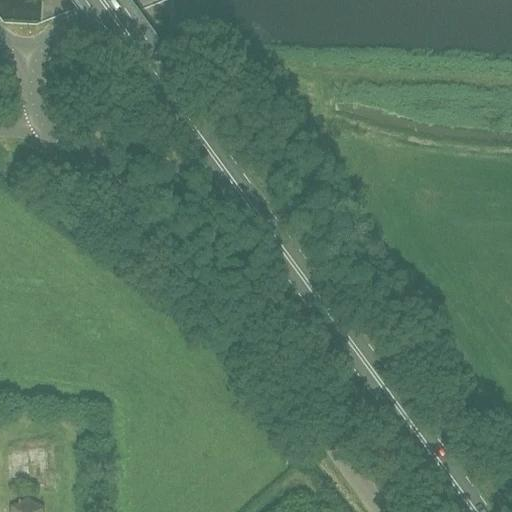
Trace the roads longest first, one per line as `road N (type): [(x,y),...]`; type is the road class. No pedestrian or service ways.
road 1 (primary): [(477,511),(100,0)]
road 2 (unclassified): [(382,511),(158,227),(36,127)]
